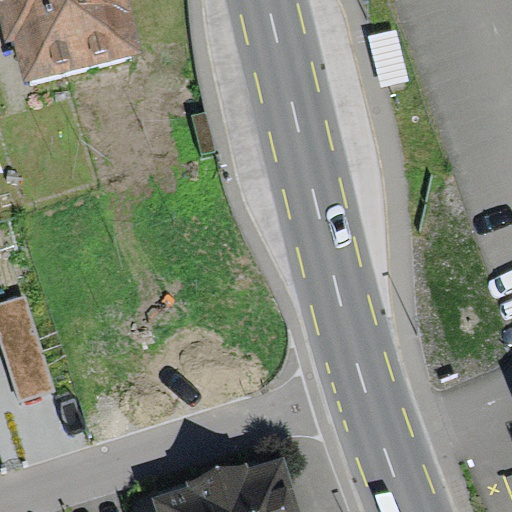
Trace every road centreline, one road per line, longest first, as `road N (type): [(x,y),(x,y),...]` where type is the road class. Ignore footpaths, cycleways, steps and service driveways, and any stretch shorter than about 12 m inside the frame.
road 1 (primary): [(362,383),(265,0)]
road 2 (residential): [(362,383),(0,496)]
road 3 (primary): [(410,511),(362,383)]
